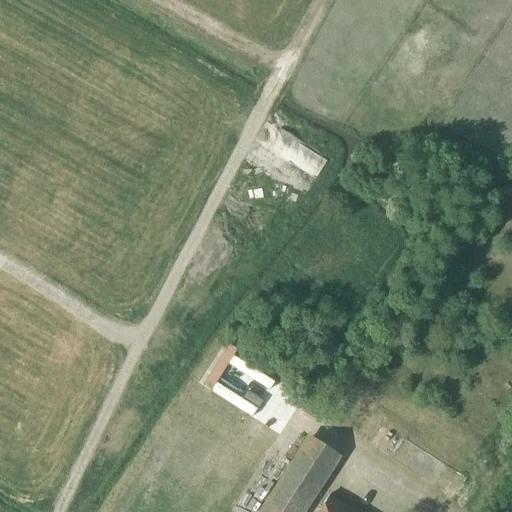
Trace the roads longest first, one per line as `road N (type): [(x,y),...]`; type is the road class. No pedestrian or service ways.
road 1 (track): [(320,0),(58,511)]
road 2 (track): [(140,342),(0,263)]
road 3 (track): [(282,67),(159,0)]
